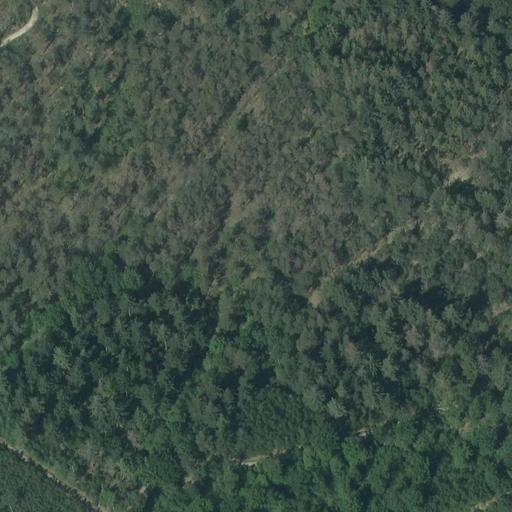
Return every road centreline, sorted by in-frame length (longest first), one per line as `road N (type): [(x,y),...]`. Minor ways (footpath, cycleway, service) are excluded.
road 1 (track): [(322,0),(0,369)]
road 2 (unknown): [(511,399),(460,401),(279,460),(169,467),(115,511)]
road 3 (track): [(26,0),(160,193)]
